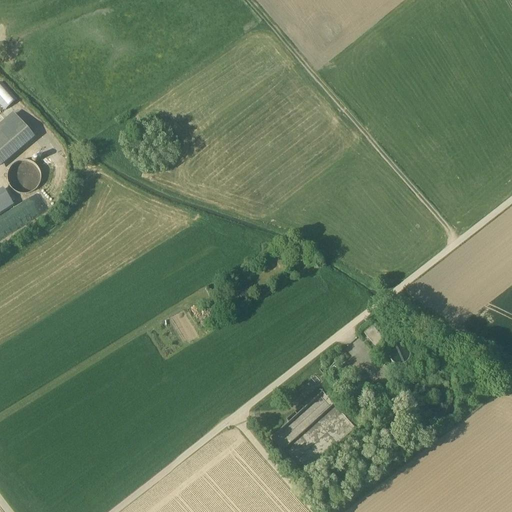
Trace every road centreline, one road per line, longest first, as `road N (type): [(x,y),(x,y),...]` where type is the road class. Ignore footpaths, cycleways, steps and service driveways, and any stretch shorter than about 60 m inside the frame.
road 1 (track): [(125,511),(511,203)]
road 2 (track): [(459,242),(245,0)]
road 3 (track): [(239,422),(319,511)]
